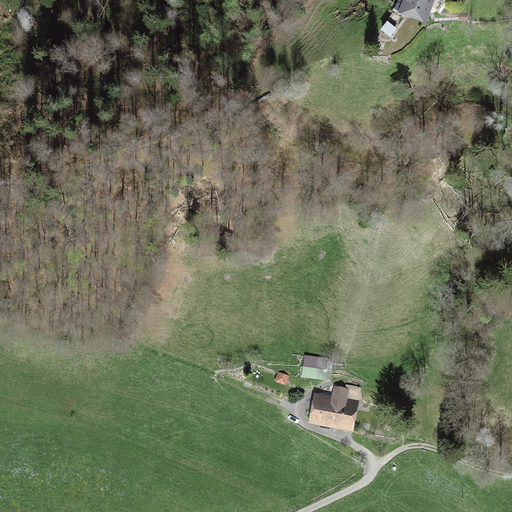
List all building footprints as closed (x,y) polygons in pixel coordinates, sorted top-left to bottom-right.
[(398,0),(398,2),(408,6),(406,10),(424,17),(430,0),(398,0)] [(390,25),(387,23),(382,29),(385,32),(390,25)] [(330,358),(304,355),(301,377),(323,379),(328,377),(330,358)] [(289,375),(278,372),(275,381),(286,385),(289,375)] [(313,423),(350,431),(356,402),(361,402),(359,388),(348,386),(347,389),(336,386),(333,401),(319,398),(313,423)]
